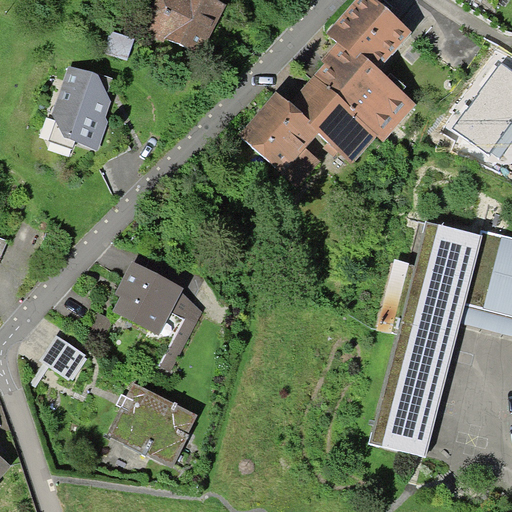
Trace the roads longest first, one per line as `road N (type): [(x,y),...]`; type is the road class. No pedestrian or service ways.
road 1 (residential): [(0,345),(328,0)]
road 2 (residential): [(46,511),(0,373)]
